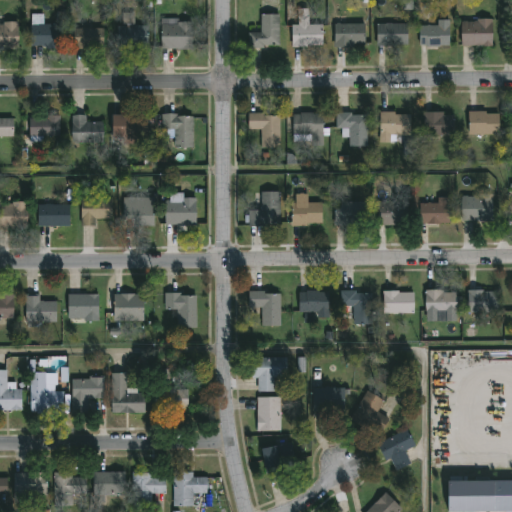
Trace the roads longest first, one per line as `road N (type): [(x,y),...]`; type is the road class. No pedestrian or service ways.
road 1 (tertiary): [(224,0),(228,447),(244,511)]
road 2 (residential): [(0,86),(511,81)]
road 3 (residential): [(0,259),(511,255)]
road 4 (residential): [(228,447),(0,447)]
